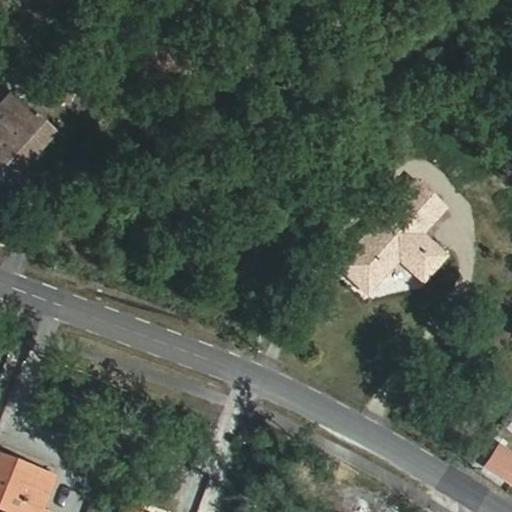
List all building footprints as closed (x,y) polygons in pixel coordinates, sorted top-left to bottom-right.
[(43,95),(49,97),(56,81),(50,79),(43,95)] [(56,81),(49,97),(69,106),(76,90),(56,81)] [(11,121),(0,132),(0,179),(7,187),(36,157),(32,153),(38,147),(41,151),(56,135),(16,96),(1,112),(11,121)] [(0,112),(0,132),(11,121),(1,112),(0,112)] [(335,267),(365,295),(397,259),(421,281),(444,257),(420,235),(413,228),(435,202),(413,181),(335,267)] [(413,228),(420,235),(442,208),(435,202),(413,228)] [(511,482),(511,464),(493,452),(483,467),(511,485),(511,482)] [(46,511),(41,510),(53,478),(0,456),(0,510),(4,511),(46,511)]
